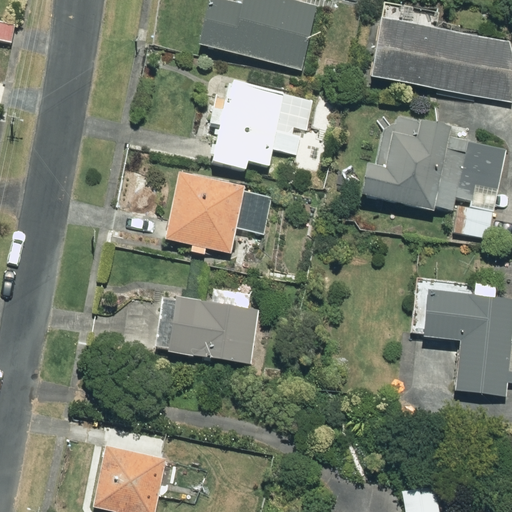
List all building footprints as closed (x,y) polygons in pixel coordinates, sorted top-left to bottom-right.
[(206,1),(195,48),(299,72),(314,7),(282,0),(240,0),(239,8),(206,1)] [(379,23),(369,81),(511,105),(511,99),(511,59),(508,45),(379,23)] [(0,24),(0,43),(9,45),(13,27),(0,24)] [(209,167),(243,174),(245,165),(267,170),(270,152),(295,156),(299,138),(291,136),(292,129),(306,132),(312,102),(232,86),(228,104),(223,103),(209,167)] [(319,90),(311,127),(333,132),(341,95),(319,90)] [(362,168),(356,201),(431,216),(432,210),(452,215),(455,201),(469,204),(468,211),(457,209),(452,235),(487,242),(505,152),(446,140),(448,131),(418,125),(415,142),(389,137),(382,172),(362,168)] [(177,175),(162,243),(190,249),(188,255),(202,258),(203,251),(228,257),(243,189),(177,175)] [(453,396),(503,401),(511,327),(511,303),(425,295),(421,341),(459,345),(453,396)] [(152,351),(165,352),(164,355),(249,367),(256,313),(173,301),(173,304),(159,302),(152,351)] [(107,429),(68,422),(64,443),(103,450),(107,429)] [(91,511),(153,511),(164,462),(102,450),(90,511),(91,511)] [(437,511),(435,494),(401,497),(402,511),(437,511)]
